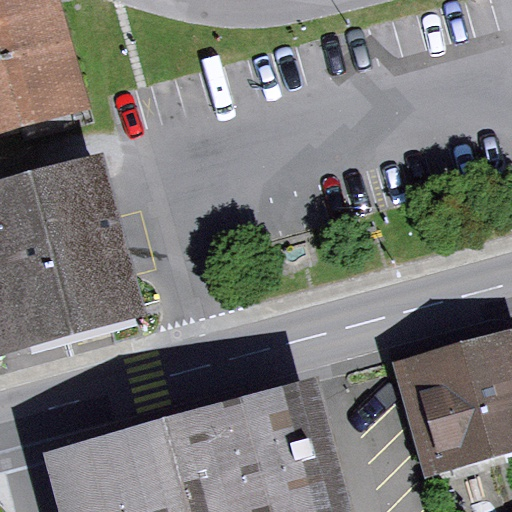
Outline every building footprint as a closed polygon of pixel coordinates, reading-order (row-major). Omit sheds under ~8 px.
[(80,99),(51,0),(0,0),(0,57),(17,117),(80,99)] [(0,121),(17,117),(0,57),(0,121)] [(0,191),(0,336),(1,340),(62,323),(134,304),(98,168),(76,171),(0,191)] [(511,348),(400,379),(424,464),(511,438),(511,348)] [(328,511),(300,406),(168,443),(71,470),(82,511),(328,511)]
